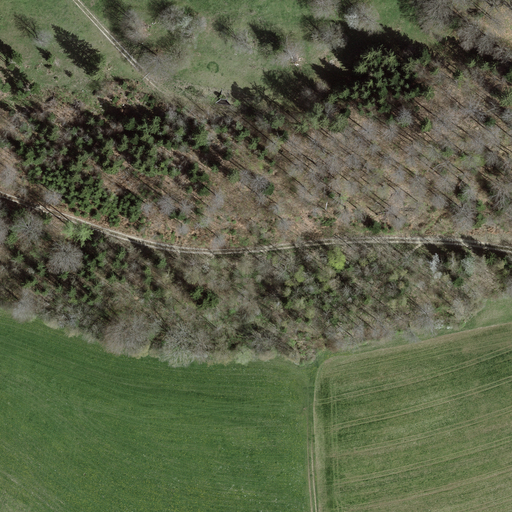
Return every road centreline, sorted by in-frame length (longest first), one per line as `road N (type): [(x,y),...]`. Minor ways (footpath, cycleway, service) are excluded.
road 1 (track): [(0,190),(109,232),(201,251),(421,242),(511,250)]
road 2 (track): [(314,244),(314,511)]
